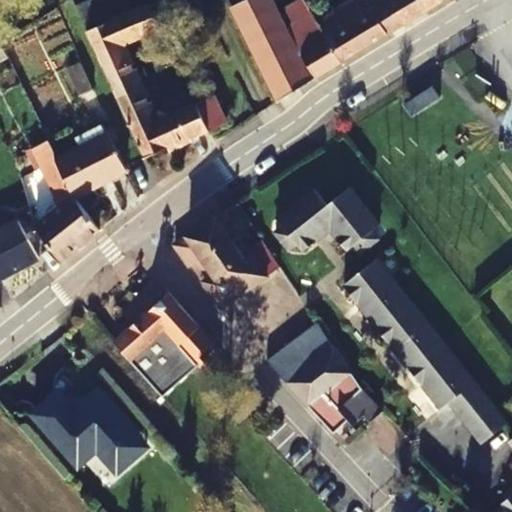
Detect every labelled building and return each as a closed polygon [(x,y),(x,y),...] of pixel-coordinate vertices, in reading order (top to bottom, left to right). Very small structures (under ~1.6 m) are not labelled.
[(94,0),(81,7),(91,30),(87,31),(144,159),(229,123),(217,95),(160,121),(125,43),(182,18),(174,0),(157,0),(136,10),(131,0),(94,0)] [(311,11),(304,0),(300,0),(286,9),(295,23),(288,27),(272,0),(248,0),(233,7),(279,101),(342,62),(311,11)] [(378,40),(408,22),(393,0),(391,0),(375,10),(368,0),(355,0),(332,14),(325,3),(311,11),(342,62),(378,40)] [(393,0),(408,22),(444,0),(393,0)] [(82,58),(67,63),(78,93),(93,88),(82,58)] [(492,90),(476,69),(463,78),(479,100),(492,90)] [(432,87),(404,106),(411,117),(440,98),(432,87)] [(78,138),(82,147),(59,159),(57,160),(76,197),(128,171),(110,133),(107,135),(103,126),(78,138)] [(82,243),(100,229),(76,197),(57,160),(59,159),(45,128),(28,137),(62,203),(34,226),(54,251),(61,260),(82,243)] [(316,189),(279,219),(285,226),(277,233),(291,250),(298,244),(304,252),(318,241),(316,239),(328,230),(336,240),(338,238),(348,251),(356,246),(362,253),(380,240),(374,232),(381,226),(352,188),(336,201),(329,206),(316,189)] [(232,234),(237,230),(225,212),(207,224),(174,246),(190,268),(193,266),(206,286),(221,308),(281,267),(263,239),(244,252),(232,234)] [(19,220),(0,230),(0,279),(39,258),(19,220)] [(411,301),(379,260),(345,286),(359,304),(361,302),(379,325),(377,327),(391,345),(393,343),(411,366),(409,368),(423,386),(425,384),(444,408),(450,404),(461,418),(472,431),(483,445),(508,425),(497,411),(486,398),(476,384),(443,342),(411,301)] [(217,343),(170,293),(150,311),(152,314),(199,366),(204,371),(214,362),(214,360),(222,353),(215,344),(217,343)] [(199,366),(152,314),(118,346),(165,398),(199,366)] [(353,372),(319,322),(267,361),(308,406),(353,372)] [(362,389),(353,372),(308,406),(333,433),(347,420),(353,425),(363,416),(370,423),(383,411),(362,389)] [(81,416),(63,395),(36,418),(83,471),(102,454),(122,477),(152,451),(102,394),(88,406),(89,409),(81,416)] [(511,511),(511,441),(511,443),(511,444),(511,497),(503,505),(506,509),(501,511),(511,511)]
